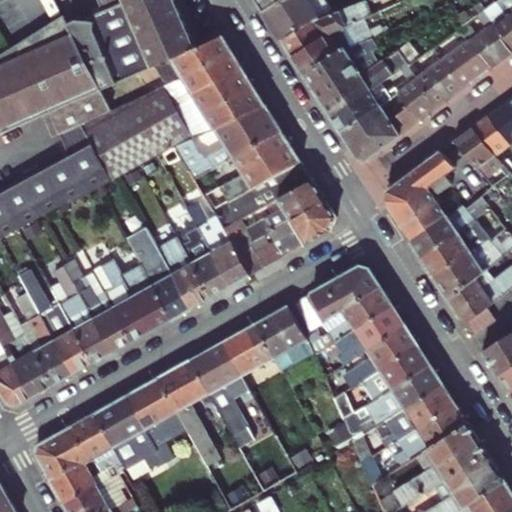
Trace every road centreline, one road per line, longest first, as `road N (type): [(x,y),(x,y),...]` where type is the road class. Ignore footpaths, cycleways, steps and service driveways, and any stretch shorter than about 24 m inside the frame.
road 1 (residential): [(2,443),(374,237)]
road 2 (tertiary): [(374,237),(511,449)]
road 3 (tertiary): [(223,0),(349,196)]
road 4 (residential): [(511,80),(349,196)]
